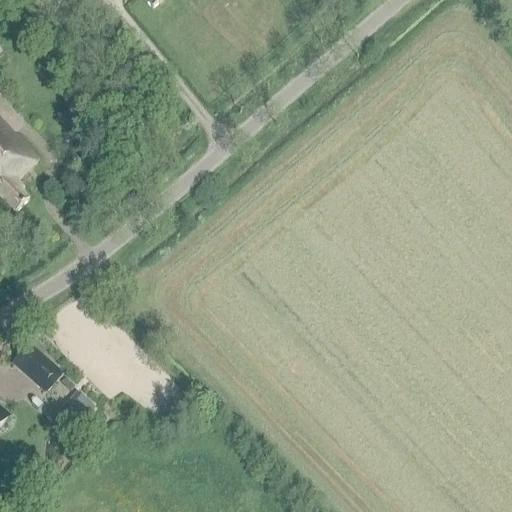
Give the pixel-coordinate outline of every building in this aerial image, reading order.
[(141,0),(149,10),(161,0),(141,0)] [(37,163),(0,124),(0,199),(15,216),(30,202),(22,195),(25,192),(16,183),(37,163)] [(11,366),(45,396),(63,376),(29,346),(11,366)] [(65,381),(61,386),(70,395),(75,390),(65,381)] [(52,421),(71,438),(94,411),(75,394),(52,421)]
